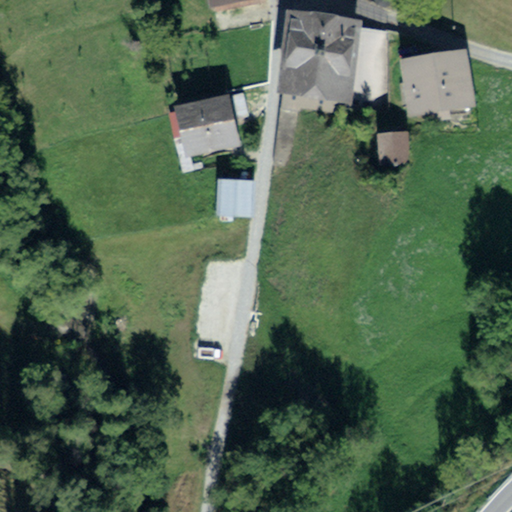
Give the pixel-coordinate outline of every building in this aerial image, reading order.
[(363,15),(300,8),(290,97),(353,104),(363,15)] [(477,111),(466,48),(400,59),(411,122),(477,111)] [(237,95),(175,104),(184,166),(247,156),(237,95)] [(414,133),(379,135),(381,162),(416,160),(414,133)] [(263,185),(227,185),(227,227),(263,227),(263,185)]
